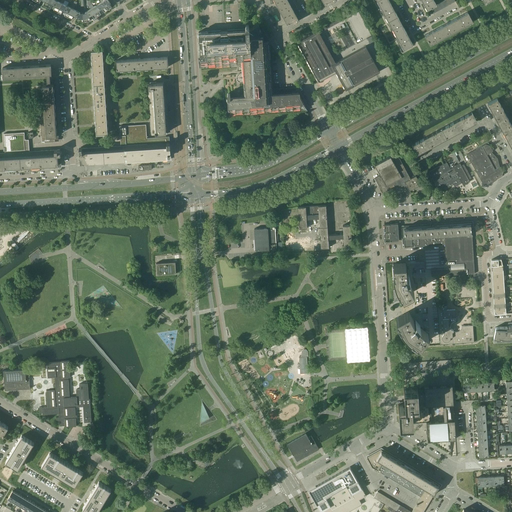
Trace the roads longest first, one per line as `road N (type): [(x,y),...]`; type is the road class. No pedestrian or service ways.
road 1 (tertiary): [(192,196),(202,364),(283,485)]
road 2 (tertiary): [(292,480),(218,355),(200,195)]
road 3 (residential): [(182,511),(0,402)]
road 4 (secondary): [(511,32),(328,129)]
road 5 (secondary): [(337,147),(511,52)]
road 6 (secondary): [(0,205),(192,196)]
road 7 (secondary): [(178,0),(192,176)]
road 8 (secondary): [(200,176),(187,0)]
road 9 (secondary): [(200,195),(250,190),(337,147)]
road 10 (secondary): [(328,129),(267,162),(200,176)]
road 11 (residential): [(384,376),(376,254)]
